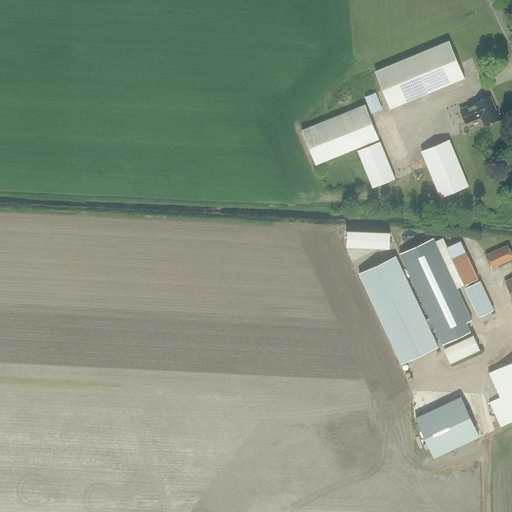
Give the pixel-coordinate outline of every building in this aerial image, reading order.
[(391,109),(465,79),(450,41),(376,71),(391,109)] [(372,114),(383,110),(376,93),(365,97),(372,114)] [(475,104),(475,105),(461,111),(467,125),(481,119),(485,127),(502,120),(498,110),(496,111),(490,97),(475,104)] [(317,166),(380,140),(365,105),(303,130),(317,166)] [(441,199),(470,187),(451,141),(422,153),(441,199)] [(373,188),(395,179),(380,142),(358,151),(373,188)] [(347,247),(390,248),(391,233),(348,231),(347,247)] [(396,256),(359,273),(402,364),(439,347),(430,329),(435,327),(443,345),(471,332),(467,323),(472,320),(457,289),(479,278),(461,240),(448,247),(444,237),(435,242),(433,238),(400,253),(430,317),(426,319),(396,256)] [(493,268),(511,259),(511,251),(509,245),(487,255),(493,268)] [(481,282),(466,289),(479,318),(495,311),(481,282)] [(481,349),(474,335),(445,348),(452,363),(481,349)] [(511,422),(511,362),(489,374),(501,398),(490,403),(502,428),(511,422)] [(416,418),(435,458),(480,437),(462,397),(416,418)]
